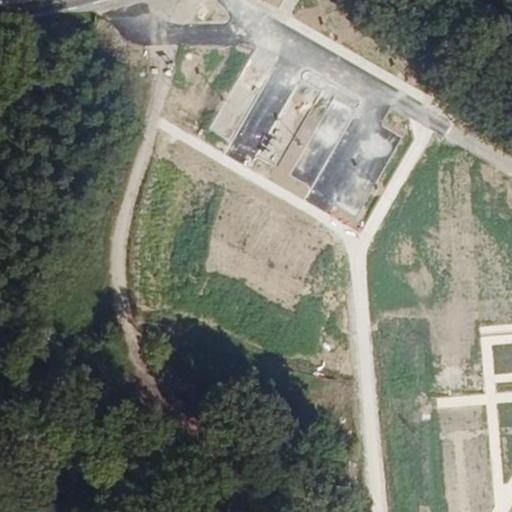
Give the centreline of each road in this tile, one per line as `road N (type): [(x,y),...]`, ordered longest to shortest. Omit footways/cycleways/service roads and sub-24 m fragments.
road 1 (track): [(240,511),(205,439),(157,379),(116,272),(118,224),(162,97),(158,36)]
road 2 (track): [(430,119),(356,250),(378,511)]
